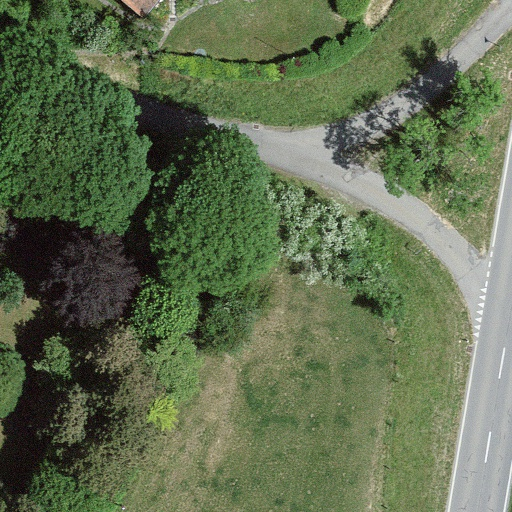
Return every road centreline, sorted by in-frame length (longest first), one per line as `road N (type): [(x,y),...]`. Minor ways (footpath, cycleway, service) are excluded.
road 1 (unclassified): [(0,53),(117,107),(333,160)]
road 2 (unclassified): [(333,160),(511,325)]
road 3 (unclassified): [(333,160),(511,34)]
road 4 (secondary): [(490,511),(511,381)]
